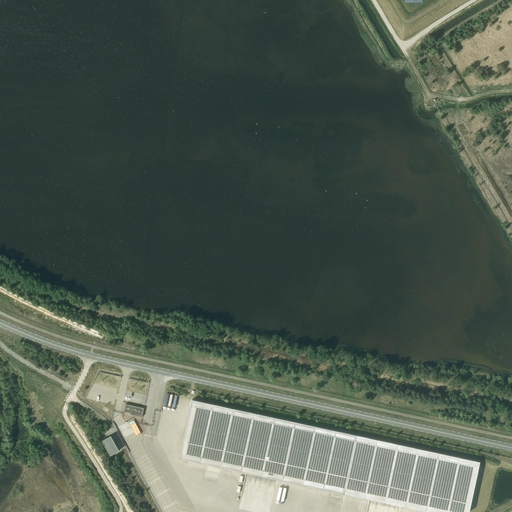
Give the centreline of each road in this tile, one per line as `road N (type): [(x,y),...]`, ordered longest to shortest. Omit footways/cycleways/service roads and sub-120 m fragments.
road 1 (tertiary): [(511,447),(77,352),(0,323)]
road 2 (track): [(511,91),(430,97),(372,0)]
